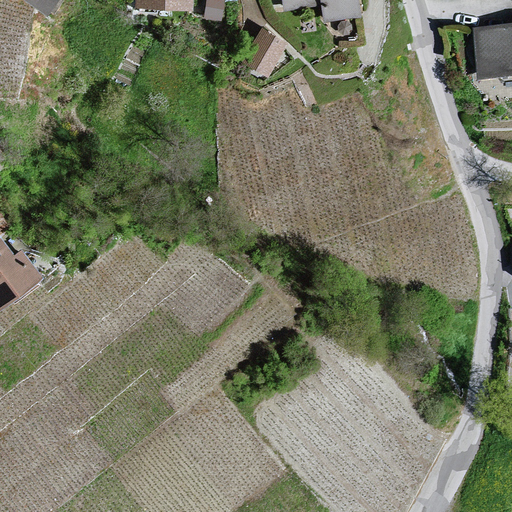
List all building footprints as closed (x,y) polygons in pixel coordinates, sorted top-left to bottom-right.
[(51,0),(21,0),(42,14),(51,0)] [(186,0),(128,0),(128,4),(186,8),(186,0)] [(221,0),(219,0),(202,0),(199,18),(218,21),(221,0)] [(351,0),(276,0),(278,9),(316,3),(319,22),(355,16),(351,0)] [(283,43),(257,27),(237,59),(263,75),(283,43)] [(511,28),(471,32),(475,78),(511,74),(511,28)] [(0,243),(0,291),(30,270),(12,246),(5,251),(0,243)]
